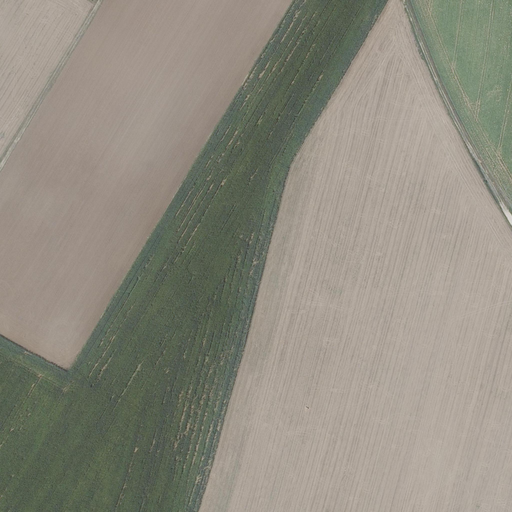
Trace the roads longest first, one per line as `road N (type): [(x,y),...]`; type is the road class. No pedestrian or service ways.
road 1 (track): [(405,0),(460,130),(511,220)]
road 2 (track): [(0,166),(101,0)]
